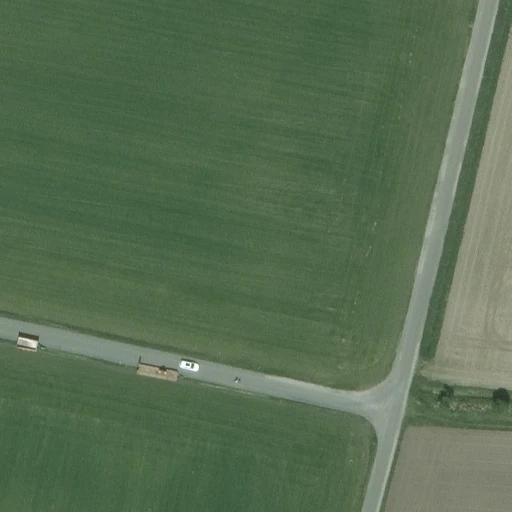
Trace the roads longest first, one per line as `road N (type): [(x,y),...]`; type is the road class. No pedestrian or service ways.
road 1 (unclassified): [(392,410),(486,0)]
road 2 (unclassified): [(392,410),(0,331)]
